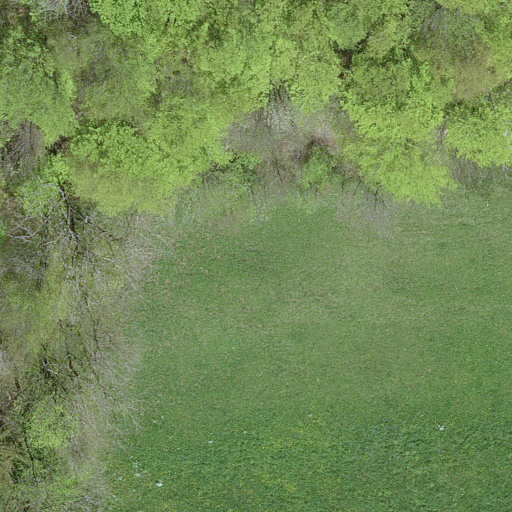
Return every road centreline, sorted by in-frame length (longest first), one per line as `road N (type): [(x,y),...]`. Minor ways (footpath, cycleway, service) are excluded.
road 1 (track): [(0,107),(511,126)]
road 2 (motorway): [(207,511),(0,132)]
